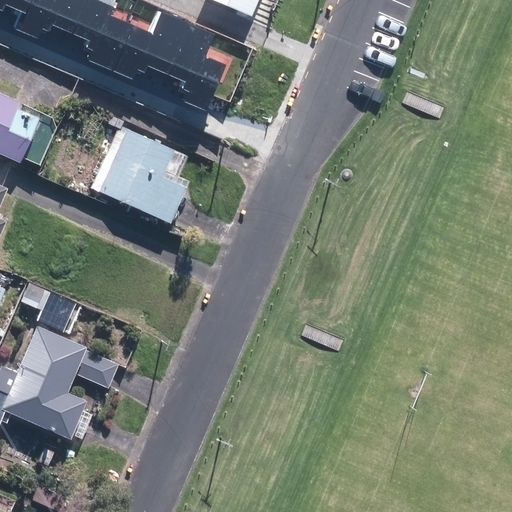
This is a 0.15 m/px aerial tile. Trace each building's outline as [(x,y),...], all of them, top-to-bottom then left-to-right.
[(34,36),(50,0),(0,0),(0,9),(3,11),(6,4),(28,14),(21,30),(34,36)] [(50,0),(34,36),(47,42),(51,32),(55,25),(70,32),(84,0),(50,0)] [(89,59),(114,70),(134,26),(110,15),(117,0),(84,0),(70,32),(88,40),(86,46),(94,49),(89,59)] [(215,0),(252,16),(259,0),(215,0)] [(167,74),(189,25),(162,13),(153,34),(134,26),(114,70),(133,79),(137,68),(145,72),(147,66),(167,74)] [(214,36),(189,25),(167,74),(186,83),(183,89),(191,92),(186,102),(205,110),(226,65),(205,56),(214,36)] [(23,99),(0,88),(0,152),(23,162),(43,115),(20,105),(23,99)] [(176,145),(128,125),(102,189),(176,219),(191,183),(165,172),(176,145)] [(45,307),(51,285),(30,279),(24,301),(45,307)] [(0,436),(2,437),(13,409),(77,435),(94,394),(74,385),(93,341),(42,320),(22,366),(5,359),(0,369),(0,436)] [(124,362),(92,352),(85,374),(118,384),(124,362)] [(0,500),(0,511),(20,511),(21,509),(0,500)]
